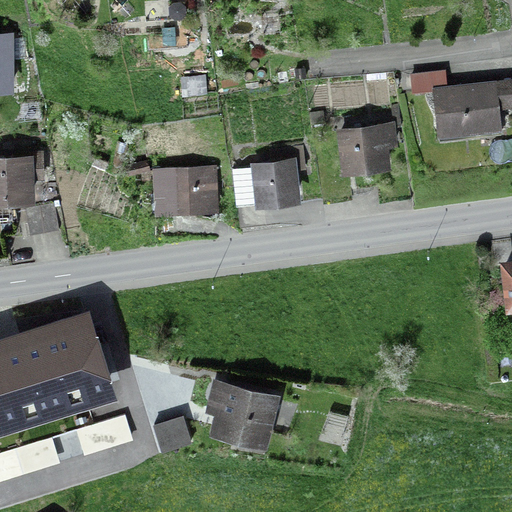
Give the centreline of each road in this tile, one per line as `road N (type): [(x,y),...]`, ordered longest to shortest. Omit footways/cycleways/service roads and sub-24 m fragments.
road 1 (tertiary): [(511,219),(0,284)]
road 2 (residential): [(511,46),(306,71)]
